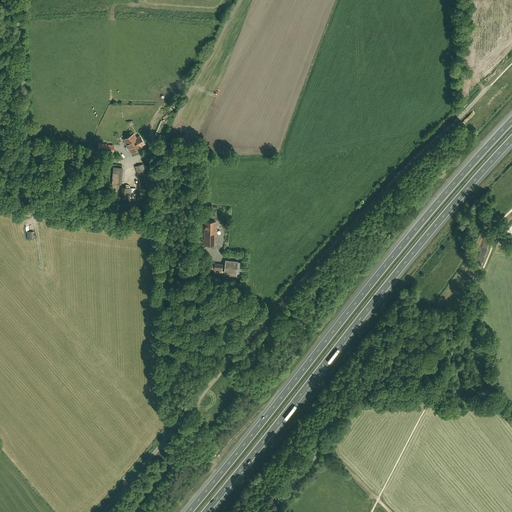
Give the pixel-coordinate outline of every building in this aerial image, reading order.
[(136,138),(134,134),(124,139),(132,153),(141,147),(141,146),(144,144),(140,136),(136,138)] [(114,146),(99,143),(98,149),(113,152),(114,146)] [(135,167),(140,183),(148,181),(143,164),(135,167)] [(113,166),(112,184),(121,184),(122,167),(113,166)] [(121,197),(134,198),(135,188),(122,187),(121,197)] [(216,221),(205,221),(205,229),(204,229),(204,245),(216,245),(216,231),(215,231),(216,221)] [(488,244),(482,242),(475,263),(481,265),(488,244)] [(236,276),(238,262),(238,261),(225,260),(224,275),(236,276)]
